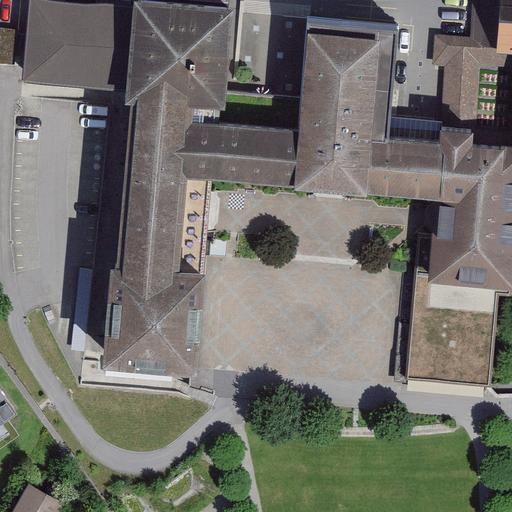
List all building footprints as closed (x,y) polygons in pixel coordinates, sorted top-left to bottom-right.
[(133,0),(133,1),(122,0),(29,0),(22,75),(125,84),(125,91),(131,91),(117,255),(111,254),(102,356),(198,364),(206,264),(213,171),(435,191),(433,234),(417,232),(406,377),(491,385),(499,293),(511,293),(511,138),(502,138),(502,139),(472,138),(473,123),(441,120),(391,115),(399,21),(309,13),(301,96),(227,89),(234,1),(225,0),(133,0)] [(511,0),(473,0),(471,36),(436,33),(433,65),(445,66),(441,120),(473,123),(477,124),(480,64),(511,66),(511,0)] [(18,28),(0,26),(0,60),(15,61),(18,28)] [(0,446),(20,432),(9,416),(19,409),(0,383),(0,446)] [(60,511),(67,501),(29,480),(11,511),(60,511)]
